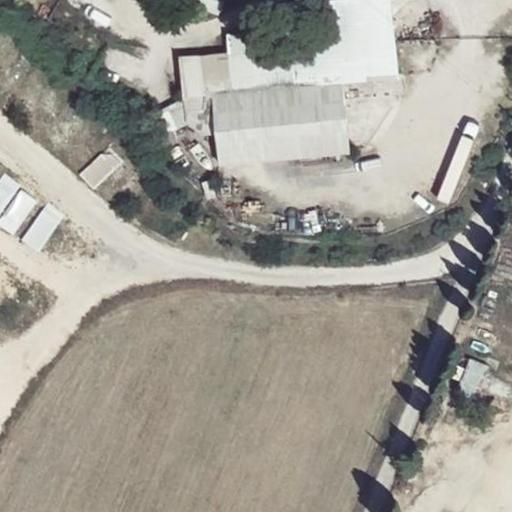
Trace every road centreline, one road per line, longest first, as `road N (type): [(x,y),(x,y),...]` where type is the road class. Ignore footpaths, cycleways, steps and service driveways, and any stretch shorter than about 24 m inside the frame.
road 1 (track): [(0,233),(85,291),(190,267),(0,113)]
road 2 (residential): [(190,267),(332,276),(473,259)]
road 3 (residential): [(372,511),(473,259)]
road 4 (track): [(85,291),(42,346),(0,432)]
